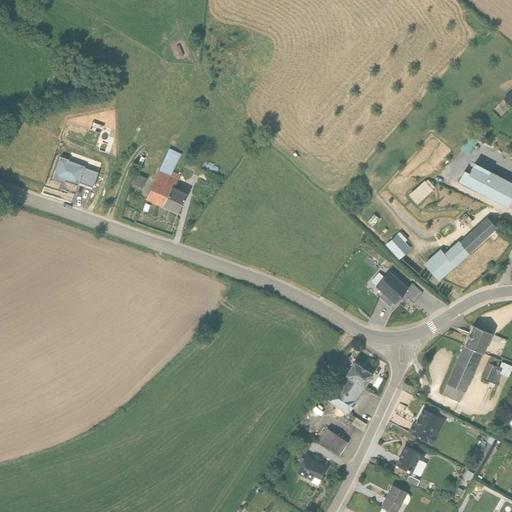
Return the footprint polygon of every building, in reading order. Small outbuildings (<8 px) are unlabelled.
[(471,161),(480,166),(487,152),(478,148),(471,161)] [(90,179),(62,169),(53,192),(80,203),(90,179)] [(219,187),(223,182),(213,176),(210,182),(219,187)] [(511,223),(511,194),(480,177),(473,189),(470,187),(465,198),(511,223)] [(186,189),(167,179),(149,214),(180,230),(191,209),(178,203),(186,189)] [(138,197),(148,202),(153,192),(142,187),(138,197)] [(432,198),(415,213),(424,223),(441,208),(432,198)] [(433,280),(447,296),(504,246),(495,235),(453,272),(448,267),(433,280)] [(405,251),(393,262),(406,276),(417,265),(405,251)] [(397,289),(382,304),(391,312),(387,316),(397,325),(415,305),(397,289)] [(481,344),(471,365),(490,374),(500,353),(481,344)] [(490,374),(471,365),(455,403),(457,404),(473,411),(474,411),(490,374)] [(499,375),(490,396),(506,403),(509,397),(511,389),(506,385),(509,379),(499,375)] [(334,421),(356,434),(364,420),(363,419),(381,394),(361,382),(334,421)] [(473,411),(457,404),(453,414),(468,421),(473,411)] [(424,409),(418,406),(415,412),(421,415),(424,409)] [(430,428),(418,453),(440,466),(454,441),(430,428)] [(362,439),(358,445),(369,452),(373,446),(362,439)] [(334,449),(324,463),(345,477),(355,463),(334,449)] [(497,454),(490,469),(498,473),(506,458),(497,454)] [(407,478),(403,486),(420,495),(427,480),(430,482),(432,476),(412,466),(406,478),(407,478)] [(312,476),(303,496),(325,506),(334,486),(312,476)]
